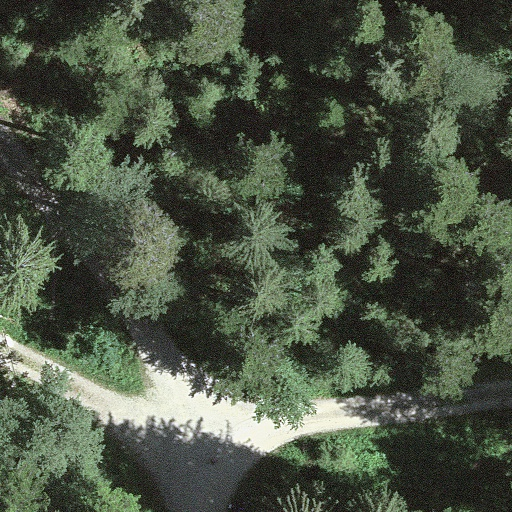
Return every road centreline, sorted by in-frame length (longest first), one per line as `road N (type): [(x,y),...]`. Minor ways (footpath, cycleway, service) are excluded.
road 1 (track): [(179,458),(148,284),(0,132)]
road 2 (track): [(511,421),(179,458)]
road 3 (track): [(0,337),(179,458)]
